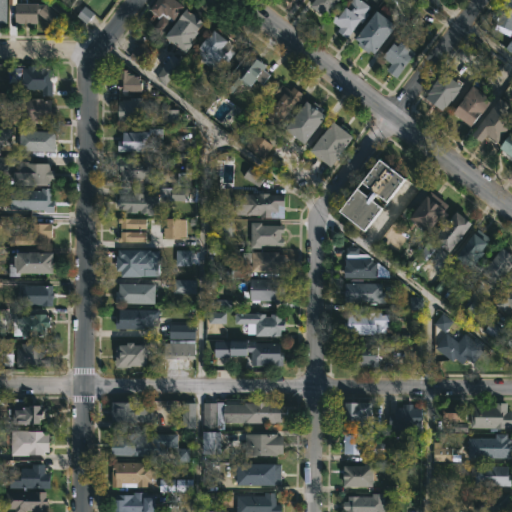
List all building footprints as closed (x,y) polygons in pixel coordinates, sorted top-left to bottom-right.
[(157,0),(178,0),(178,1),(185,6),(175,20),(173,19),(161,35),(152,29),(154,27),(147,22),(157,9),(153,6),(157,0)] [(339,0),(326,18),(311,6),(315,0),(339,0)] [(369,14),(362,23),(360,21),(347,39),(337,31),(340,27),(331,21),(337,13),(340,15),(351,0),(361,0),(371,7),(367,12),(369,14)] [(511,0),(511,33),(510,38),(491,30),(504,0),(511,0)] [(37,3),(45,4),(59,15),(52,24),(37,13),(37,23),(15,23),(15,3),(37,3)] [(77,16),(86,23),(94,14),(85,6),(77,16)] [(193,43),(186,52),(166,36),(188,8),(206,23),(191,41),(193,43)] [(397,25),(376,53),(372,50),(369,53),(358,45),(360,41),(356,38),(378,10),(397,25)] [(215,30),(234,45),(231,48),(235,52),(227,62),(223,58),(212,72),(194,58),(201,49),(199,48),(215,30)] [(402,41),(412,49),(409,53),(413,56),(397,78),(386,70),(392,63),(383,56),(395,43),(399,45),(402,41)] [(151,51),(139,43),(129,57),(140,66),(151,51)] [(272,75),(265,85),(257,79),(252,85),(248,82),(246,86),(240,81),(233,92),(225,86),(250,51),(268,65),(265,69),(272,75)] [(182,62),(165,84),(155,77),(173,54),(182,62)] [(36,65),(36,67),(53,68),(53,75),(55,75),(55,90),(53,89),(52,95),(42,95),(42,89),(19,89),(19,77),(22,77),(22,68),(28,68),(28,65),(36,65)] [(128,70),(128,73),(130,73),(130,75),(134,75),(134,76),(138,76),(138,79),(140,79),(140,83),(142,83),(142,92),(120,91),(120,80),(118,78),(118,73),(119,73),(119,70),(128,70)] [(445,70),(465,85),(452,101),(451,100),(444,109),(427,96),(434,84),(433,84),(445,70)] [(282,84),(290,91),(294,86),(307,97),(282,127),(263,112),(272,101),(276,104),(280,98),(274,93),(282,84)] [(492,100),(472,125),(454,111),(474,84),(493,99),(492,100)] [(143,97),(143,100),(153,100),(153,104),(157,104),(157,122),(135,122),(135,125),(127,125),(127,123),(118,121),(118,100),(130,99),(130,97),(143,97)] [(42,98),(51,99),(51,118),(20,118),(20,111),(13,111),(13,99),(42,98)] [(511,112),(511,124),(499,142),(489,134),(483,142),(473,134),(502,98),(511,105),(508,109),(511,112)] [(326,117),(305,144),(286,129),(308,101),(327,116),(326,117)] [(178,124),(178,110),(164,109),(164,124),(178,124)] [(345,152),(332,167),(311,151),(334,121),(354,137),(344,150),(345,152)] [(0,138),(11,138),(11,126),(0,125),(0,138)] [(158,151),(118,151),(118,140),(122,140),(122,132),(142,132),(142,131),(148,131),(148,128),(162,128),(162,144),(158,144),(158,151)] [(54,152),(19,151),(20,130),(54,131),(54,152)] [(511,131),(511,156),(500,147),(511,131)] [(265,156),(263,159),(246,146),(256,133),(273,146),(265,156)] [(157,157),(157,164),(159,164),(159,176),(157,176),(157,183),(144,183),(144,180),(122,180),(122,171),(119,171),(119,160),(142,160),(142,157),(157,157)] [(406,179),(388,201),(387,200),(382,206),(383,207),(365,230),(340,211),(381,158),(406,178),(406,179)] [(30,160),(30,161),(50,161),(49,169),(55,169),(54,177),(50,177),(50,184),(13,184),(13,169),(19,169),(19,159),(30,160)] [(259,187),(266,175),(249,166),(243,178),(259,187)] [(178,187),(191,187),(190,173),(177,173),(178,187)] [(52,187),(51,199),(54,199),(53,212),(45,211),(45,210),(28,210),(28,209),(11,208),(11,200),(16,200),(16,189),(41,189),(41,186),(52,187)] [(450,213),(439,226),(435,223),(430,231),(411,216),(431,190),(449,204),(446,208),(447,209),(446,210),(450,213)] [(184,191),(171,191),(172,200),(185,200),(184,191)] [(144,193),(147,194),(147,195),(159,196),(159,216),(146,215),(146,213),(140,213),(140,212),(119,211),(119,195),(134,195),(134,193),(144,193)] [(285,211),(284,218),(261,218),(261,215),(238,215),(238,194),(285,195),(285,211)] [(462,241),(456,248),(454,247),(451,251),(435,238),(458,210),(473,222),(460,239),(462,241)] [(146,219),(121,218),(120,228),(146,229),(146,219)] [(180,238),(164,238),(164,227),(167,227),(167,218),(186,218),(186,237),(180,237),(180,238)] [(49,244),(18,244),(18,235),(30,233),(30,222),(52,222),(52,236),(49,236),(49,244)] [(231,234),(231,222),(215,222),(215,235),(231,234)] [(262,224),(261,225),(284,225),(284,233),(281,233),(281,238),(284,238),(284,246),(261,245),(261,248),(251,248),(251,222),(262,222),(262,224)] [(489,247),(474,267),(458,255),(479,228),(492,238),(487,245),(489,247)] [(146,242),(146,232),(119,232),(119,242),(146,242)] [(509,276),(501,286),(483,272),(504,246),(511,252),(511,266),(506,274),(509,276)] [(379,263),(389,271),(390,277),(378,277),(378,279),(345,278),(346,247),(359,247),(359,254),(366,254),(370,259),(373,259),(373,262),(379,263)] [(149,249),(149,260),(145,260),(145,271),(141,271),(141,276),(121,276),(121,270),(116,270),(116,255),(120,255),(119,254),(119,249),(149,249)] [(39,250),(53,251),(53,272),(19,272),(19,275),(8,274),(8,262),(14,262),(14,254),(16,254),(16,251),(39,250)] [(191,266),(191,250),(176,250),(176,265),(191,266)] [(279,252),(279,255),(285,255),(284,269),(279,269),(279,272),(252,272),(252,260),(243,260),(243,252),(279,252)] [(197,280),(196,294),(173,293),(173,279),(197,280)] [(284,279),(284,302),(274,302),(274,300),(252,302),(252,300),(250,300),(250,279),(284,279)] [(155,285),(155,304),(116,303),(116,292),(118,292),(119,283),(155,285)] [(379,284),(379,291),(383,291),(383,303),(344,302),(344,283),(379,284)] [(511,307),(510,306),(506,312),(496,304),(511,284),(511,307)] [(53,286),(53,307),(19,305),(19,290),(23,290),(23,285),(53,285),(53,286)] [(410,309),(421,309),(421,297),(410,297),(410,309)] [(478,321),(487,308),(475,298),(465,312),(478,321)] [(231,300),(211,299),(211,308),(231,308),(231,300)] [(158,317),(158,318),(153,318),(153,327),(144,327),(144,329),(116,329),(116,309),(158,310),(158,317)] [(260,311),(260,313),(265,313),(265,316),(271,316),(271,313),(281,313),(281,319),(285,319),(285,329),(281,329),(281,336),(256,335),(256,323),(245,323),(245,313),(255,313),(255,311),(260,311)] [(208,323),(226,324),(226,313),(209,312),(208,323)] [(390,315),(389,326),(379,326),(379,335),(349,334),(349,314),(365,315),(365,312),(382,312),(382,315),(390,315)] [(46,313),(46,317),(50,317),(50,326),(46,326),(46,334),(13,334),(13,316),(17,316),(17,314),(35,314),(35,313),(46,313)] [(434,324),(444,332),(453,322),(442,313),(434,324)] [(195,339),(170,338),(170,324),(196,325),(195,339)] [(464,333),(474,340),(475,338),(487,346),(474,364),(467,359),(463,364),(455,358),(453,362),(435,349),(446,333),(458,342),(464,333)] [(407,337),(386,337),(386,351),(394,351),(395,348),(407,348),(407,337)] [(165,359),(164,343),(170,343),(170,340),(195,340),(195,359),(165,359)] [(284,350),(283,365),(275,365),(275,362),(262,362),(262,365),(252,365),(252,351),(249,351),(249,355),(215,356),(215,341),(231,341),(231,340),(281,342),(281,350),(284,350)] [(134,341),(134,344),(147,344),(147,366),(116,368),(116,346),(120,346),(120,344),(127,344),(127,341),(134,341)] [(46,344),(46,350),(49,350),(49,368),(17,367),(17,348),(21,348),(21,343),(46,344)] [(379,345),(379,367),(370,367),(370,365),(362,365),(362,367),(346,365),(347,344),(379,345)] [(13,354),(1,354),(1,366),(13,366),(13,354)] [(276,401),(283,402),(282,422),(225,421),(224,429),(202,429),(203,402),(224,401),(224,403),(245,403),(245,401),(255,402),(255,400),(276,401)] [(140,401),(140,402),(149,402),(149,411),(153,411),(153,422),(136,422),(136,423),(112,422),(112,402),(140,401)] [(178,428),(177,420),(181,420),(180,403),(194,403),(194,428),(178,428)] [(373,404),(373,416),(368,416),(368,427),(345,427),(345,403),(373,404)] [(413,403),(413,406),(423,406),(423,428),(389,428),(389,414),(395,414),(395,406),(405,406),(405,403),(413,403)] [(508,403),(507,412),(511,412),(511,428),(469,428),(469,422),(443,422),(443,403),(459,403),(459,408),(471,409),(472,403),(508,403)] [(40,406),(40,409),(43,409),(43,417),(40,417),(40,423),(16,423),(16,409),(23,409),(23,405),(28,404),(40,404),(40,406)] [(45,431),(45,434),(48,433),(48,451),(44,451),(44,454),(11,454),(11,430),(45,431)] [(221,439),(220,454),(203,454),(203,432),(221,432),(221,439)] [(136,434),(147,435),(147,444),(154,444),(154,456),(111,455),(111,439),(116,440),(116,435),(136,434)] [(277,434),(277,436),(284,436),(284,456),(246,458),(246,449),(242,449),(242,443),(247,443),(247,434),(277,434)] [(372,434),(372,442),(385,443),(385,455),(383,455),(383,457),(379,457),(379,455),(343,454),(344,434),(372,434)] [(507,434),(507,439),(511,439),(511,458),(469,457),(469,438),(496,438),(496,434),(507,434)] [(433,461),(451,461),(452,448),(440,448),(440,442),(433,442),(433,461)] [(177,462),(189,461),(189,449),(177,449),(177,462)] [(147,466),(147,467),(151,467),(151,472),(153,472),(153,478),(151,478),(151,482),(147,482),(147,488),(137,487),(137,485),(121,485),(121,488),(111,488),(111,484),(108,484),(108,472),(112,472),(112,462),(147,462),(147,466)] [(276,463),(276,473),(280,473),(279,484),(247,485),(243,482),(243,463),(276,463)] [(373,463),(373,467),(377,467),(377,479),(373,479),(373,488),(344,487),(345,466),(365,466),(365,463),(373,463)] [(45,469),(45,473),(50,473),(50,489),(9,488),(9,471),(21,471),(21,468),(31,469),(31,465),(45,465),(45,469)] [(509,471),(509,475),(511,475),(511,486),(475,486),(475,466),(509,467),(509,471)] [(163,492),(159,492),(159,479),(193,479),(193,492),(163,492)] [(46,493),(47,505),(45,505),(45,511),(34,511),(25,511),(14,511),(15,509),(5,509),(5,492),(46,493)] [(145,492),(145,498),(155,498),(156,508),(155,508),(155,511),(115,511),(115,501),(117,501),(118,495),(134,495),(134,492),(145,492)] [(276,502),(276,504),(282,504),(282,511),(236,511),(237,495),(264,496),(264,492),(276,493),(276,502)] [(344,511),(344,501),(348,501),(348,496),(373,497),(373,494),(385,494),(385,511),(344,511)] [(508,511),(479,511),(480,495),(508,495),(508,511)]
